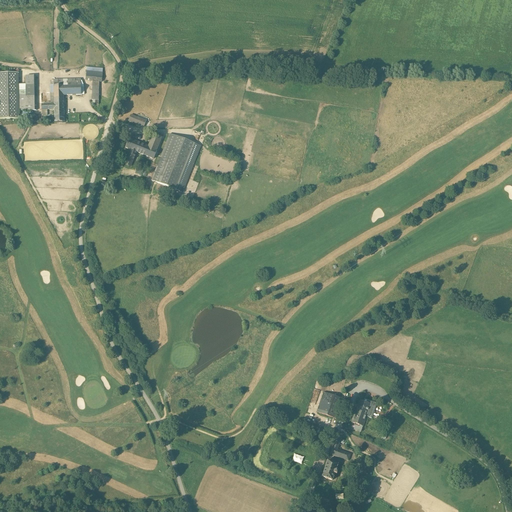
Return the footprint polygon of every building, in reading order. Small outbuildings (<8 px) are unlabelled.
[(17,73),(0,73),(0,119),(18,119),(18,111),(18,96),(17,73)] [(101,75),(85,73),(85,79),(91,80),(98,81),(101,81),(101,75)] [(35,76),(25,76),(25,96),(26,111),(36,111),(35,76)] [(80,79),(53,79),(53,91),(54,103),(54,106),(63,106),(63,94),(80,94),(80,87),(80,79)] [(63,106),(54,106),(54,109),(54,121),(63,121),(63,106)] [(146,121),(131,115),(128,121),(134,123),(135,122),(144,125),(146,121)] [(200,146),(170,134),(151,181),(182,193),(200,146)] [(161,138),(153,135),(149,143),(158,147),(161,138)] [(136,143),(128,140),(124,148),(133,151),(136,143)] [(156,151),(136,143),(133,151),(153,160),(156,151)] [(130,153),(126,163),(130,164),(134,155),(130,153)] [(344,399),(324,392),(317,412),(338,419),(344,399)] [(363,402),(360,401),(356,411),(353,410),(353,412),(355,413),(352,423),(358,425),(358,426),(356,425),(354,430),(361,432),(366,417),(372,419),(377,403),(364,399),(363,402)] [(334,442),(339,444),(343,434),(338,432),(334,442)] [(339,444),(334,442),(333,446),(330,454),(333,455),(339,458),(348,461),(350,457),(351,454),(341,451),(338,449),(339,444)] [(304,467),(306,460),(297,456),(294,464),(304,467)] [(337,464),(327,461),(324,469),(321,477),(332,480),(333,476),(335,477),(335,474),(336,475),(337,473),(337,472),(338,472),(339,469),(336,469),(337,464)]
